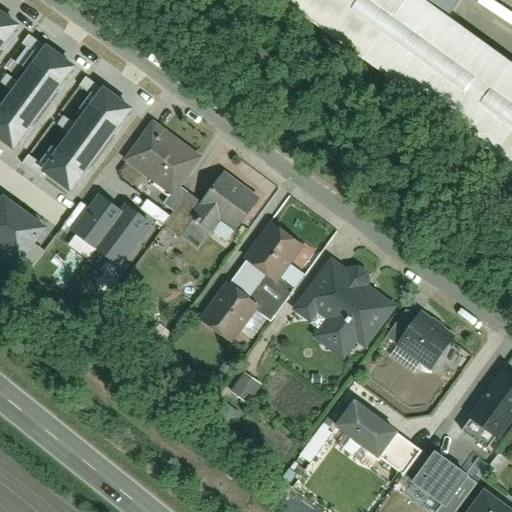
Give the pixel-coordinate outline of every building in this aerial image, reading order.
[(511,70),(443,21),(457,0),(278,0),(511,167),(511,70)] [(18,27),(0,13),(0,44),(3,47),(18,27)] [(74,68),(48,50),(33,70),(59,89),(74,68)] [(59,89),(33,70),(19,90),(45,109),(59,89)] [(45,109),(19,90),(4,110),(30,129),(45,109)] [(131,111),(105,92),(90,112),(116,131),(131,111)] [(30,129),(4,110),(0,115),(0,138),(15,149),(30,129)] [(116,131),(90,112),(75,132),(101,151),(116,131)] [(202,160),(157,128),(132,162),(173,192),(185,183),(202,160)] [(101,151),(75,132),(61,152),(86,171),(101,151)] [(86,171),(61,152),(46,172),(72,191),(86,171)] [(256,198),(220,175),(188,223),(207,236),(215,224),(232,235),(256,198)] [(119,270),(152,226),(126,207),(122,212),(102,197),(73,236),(119,270)] [(26,214),(6,199),(0,206),(0,245),(2,247),(26,214)] [(47,229),(26,214),(2,247),(23,262),(47,229)] [(231,277),(202,315),(232,337),(256,306),(272,318),(295,288),(277,275),(301,243),(275,222),(247,258),(266,273),(251,293),(231,277)] [(364,342),(393,300),(336,260),(301,309),(325,326),(317,337),(344,356),(357,338),(364,342)] [(430,373),(456,339),(420,312),(414,320),(405,313),(385,339),(430,373)] [(511,415),(511,380),(501,373),(469,420),(496,439),(511,415)] [(228,391),(245,404),(258,386),(241,374),(228,391)] [(419,448),(357,401),(334,432),(376,464),(381,457),(401,472),(419,448)] [(456,511),(475,485),(432,456),(410,489),(439,509),(436,511),(456,511)] [(505,511),(482,496),(469,511),(505,511)]
